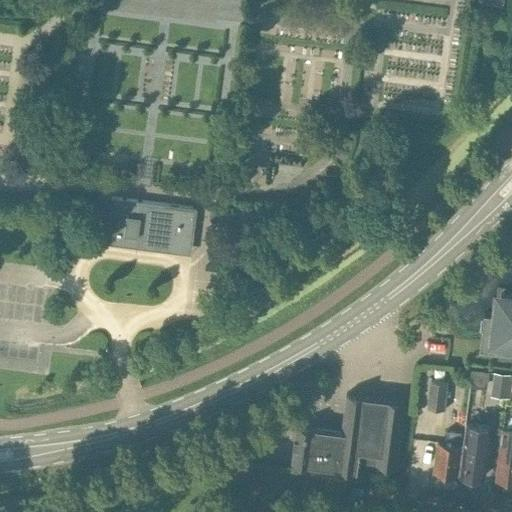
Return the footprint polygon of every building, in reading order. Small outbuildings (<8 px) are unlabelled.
[(194,231),(197,208),(111,197),(109,211),(105,243),(191,254),(194,231)] [(511,295),(501,294),(499,303),(496,303),(494,316),(484,314),(481,338),(479,352),(511,355),(511,295)] [(487,386),(488,373),(472,372),(471,385),(487,386)] [(510,398),(511,386),(511,375),(494,373),(491,395),(510,398)] [(444,409),(448,381),(430,379),(427,407),(444,409)] [(396,466),(405,401),(378,397),(346,393),(342,431),(296,425),(291,463),(357,471),(358,461),(396,466)] [(484,477),(489,433),(490,426),(467,423),(464,443),(460,474),(464,474),(467,478),(473,478),(476,476),(484,477)] [(511,480),(511,429),(511,430),(502,429),(500,444),(496,478),(511,480)] [(457,474),(462,432),(446,430),(445,441),(438,440),(434,471),(457,474)]
